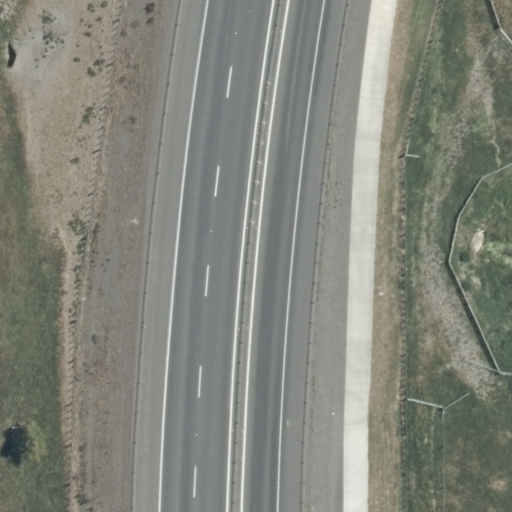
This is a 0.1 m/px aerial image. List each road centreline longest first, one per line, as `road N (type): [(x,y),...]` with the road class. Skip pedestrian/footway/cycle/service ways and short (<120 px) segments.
road 1 (trunk): [(195,511),(206,260),(241,0)]
road 2 (trunk): [(306,0),(268,332),(260,511)]
